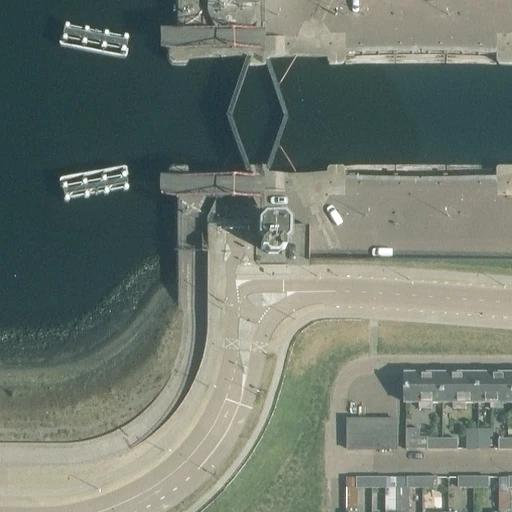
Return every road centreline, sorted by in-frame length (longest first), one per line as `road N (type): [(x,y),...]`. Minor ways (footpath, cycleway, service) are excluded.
road 1 (tertiary): [(232,291),(233,0)]
road 2 (tertiary): [(95,511),(158,485),(216,433)]
road 3 (tertiary): [(370,292),(511,302)]
road 4 (tertiary): [(370,292),(232,291)]
road 5 (tertiary): [(216,433),(243,406),(269,320)]
road 6 (tertiary): [(232,307),(230,374),(216,433)]
